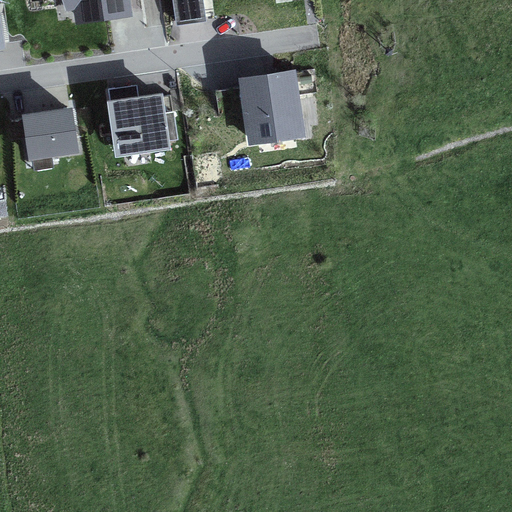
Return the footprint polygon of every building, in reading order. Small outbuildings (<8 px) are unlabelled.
[(141,0),(55,0),(58,21),(143,9),(141,0)] [(172,0),(176,21),(206,17),(203,0),(172,0)] [(292,72),(243,79),(244,86),(215,90),(219,121),(248,117),(252,140),(301,133),(292,72)] [(170,95),(110,103),(116,148),(167,141),(166,129),(175,128),(170,95)] [(70,109),(25,116),(31,155),(76,149),(70,109)]
